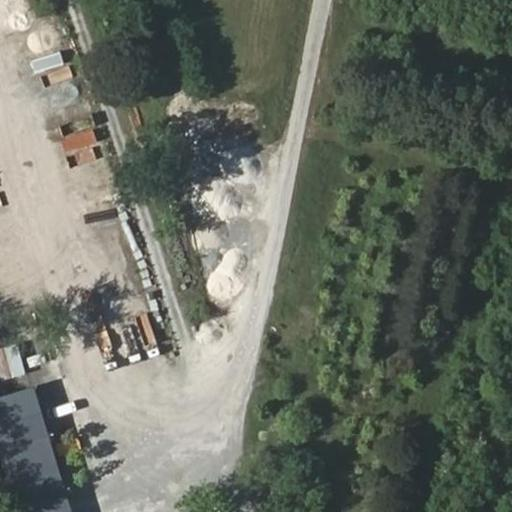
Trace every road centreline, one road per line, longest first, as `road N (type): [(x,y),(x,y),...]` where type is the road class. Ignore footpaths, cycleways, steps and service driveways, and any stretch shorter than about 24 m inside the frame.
road 1 (track): [(72,0),(205,389),(234,405)]
road 2 (track): [(234,405),(323,0)]
